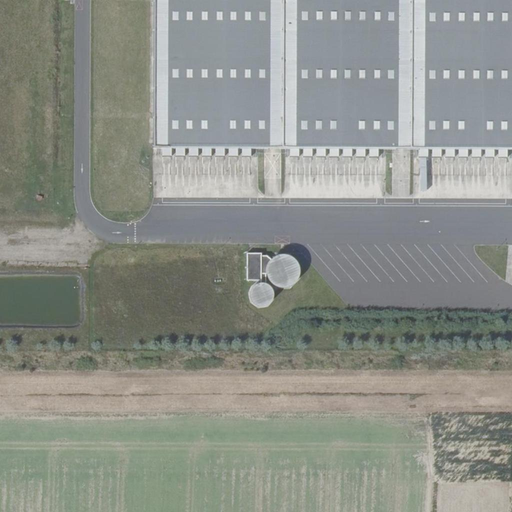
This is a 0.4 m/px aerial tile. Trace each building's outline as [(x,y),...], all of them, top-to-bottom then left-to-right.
[(511,0),(158,0),(158,199),(511,198),(511,0)] [(420,250),(414,255),(435,281),(441,276),(420,250)] [(288,287),(304,268),(284,252),(269,272),(288,287)] [(263,279),(262,253),(247,253),(247,279),(263,279)] [(489,284),(498,277),(489,267),(481,273),(489,284)] [(274,286),(256,283),(253,304),(271,307),(274,286)]
